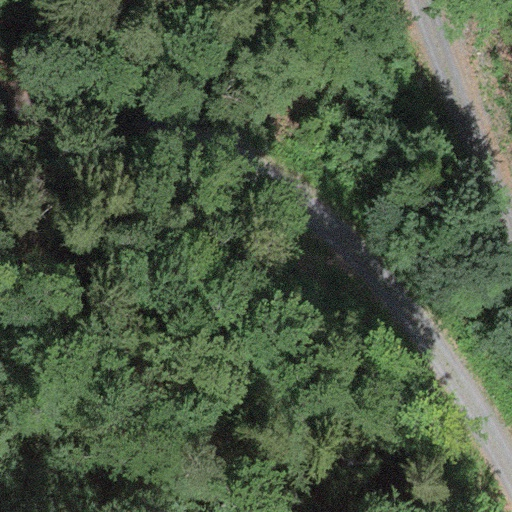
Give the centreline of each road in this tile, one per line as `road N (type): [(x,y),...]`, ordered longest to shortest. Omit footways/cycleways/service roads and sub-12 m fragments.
road 1 (track): [(511,458),(269,156),(0,98)]
road 2 (track): [(412,0),(511,207)]
